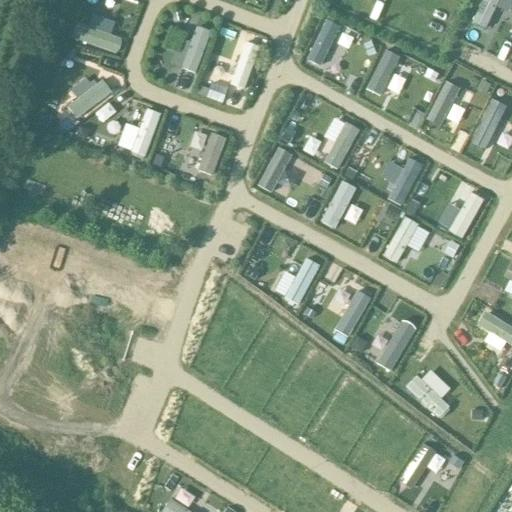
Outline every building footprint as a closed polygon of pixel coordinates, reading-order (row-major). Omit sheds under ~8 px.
[(104,0),(103,7),(117,10),(119,0),(104,0)] [(500,0),(483,0),(472,22),(486,28),(500,0)] [(341,28),(328,21),(308,61),(321,68),(341,28)] [(123,39),(79,23),(74,38),(117,54),(123,39)] [(210,34),(196,28),(179,69),(190,74),(210,34)] [(260,47),(245,42),(231,85),(246,90),(260,47)] [(396,58),(383,51),(362,91),(376,98),(396,58)] [(112,95),(103,82),(68,106),(77,119),(112,95)] [(459,89),(446,82),(426,122),(439,129),(459,89)] [(508,109),(495,102),(475,142),(488,149),(508,109)] [(107,103),(93,113),(100,123),(114,113),(107,103)] [(160,113),(144,108),(131,149),(145,156),(160,113)] [(356,128),(343,121),(322,161),(336,168),(356,128)] [(224,140),(211,133),(197,172),(212,176),(224,140)] [(289,157),(276,150),(256,190),(269,197),(289,157)] [(420,167),(407,160),(387,200),(400,207),(420,167)] [(352,191),(339,184),(319,224),(332,231),(352,191)] [(483,201),(470,194),(449,234),(463,241),(483,201)] [(415,228),(401,221),(381,261),(395,267),(415,228)] [(318,268),(304,261),(284,301),(297,308),(318,268)] [(511,268),(509,266),(501,280),(511,286),(511,268)] [(367,300),(354,294),(333,334),(347,340),(367,300)] [(511,330),(485,315),(476,328),(511,349),(511,330)] [(413,331),(400,324),(379,364),(393,371),(413,331)] [(449,409),(415,377),(405,388),(439,419),(449,409)] [(234,456),(192,429),(183,443),(225,470),(234,456)] [(437,456),(421,446),(397,483),(412,493),(437,456)] [(189,511),(168,499),(159,511),(189,511)]
